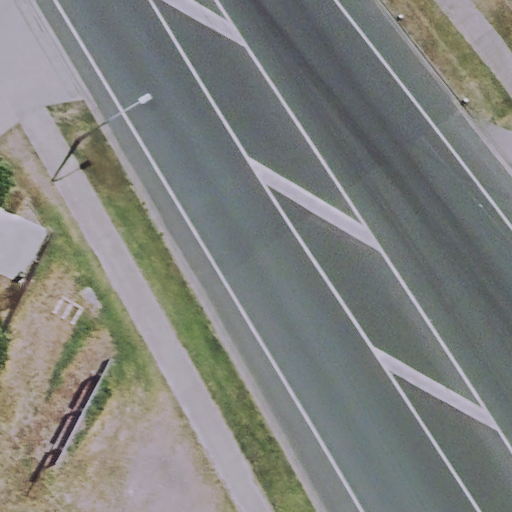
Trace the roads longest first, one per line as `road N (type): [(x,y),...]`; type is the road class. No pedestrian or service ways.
road 1 (secondary): [(449,511),(278,145)]
road 2 (secondary): [(278,145),(453,331),(511,406)]
road 3 (secondary): [(183,0),(278,145)]
